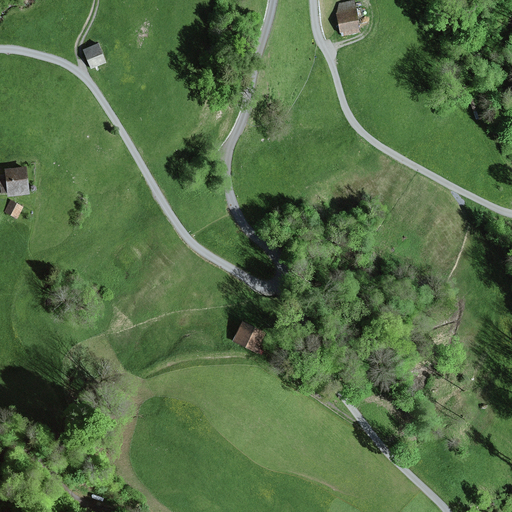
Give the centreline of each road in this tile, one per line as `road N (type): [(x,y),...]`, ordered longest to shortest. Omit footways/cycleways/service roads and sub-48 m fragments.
road 1 (track): [(274,0),(227,150),(227,174),(243,225),(284,269),(275,288),(255,285),(178,229),(90,84),(48,56),(0,49)]
road 2 (track): [(511,213),(408,163),(356,126),(315,29),(312,0)]
road 3 (track): [(284,280),(316,362),(447,511)]
road 4 (unknown): [(300,310),(370,295),(394,264),(368,137)]
road 5 (track): [(0,455),(12,449),(40,457),(84,498),(124,511)]
